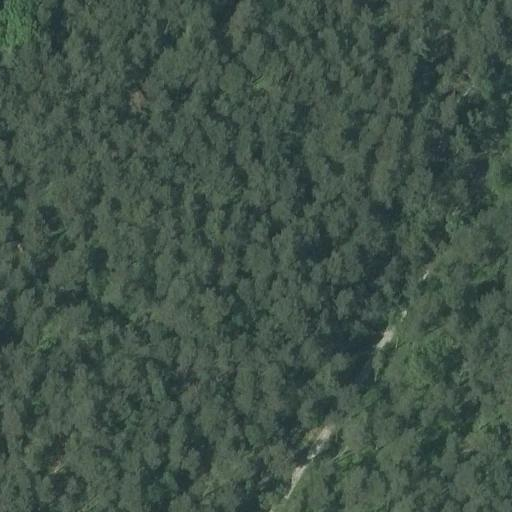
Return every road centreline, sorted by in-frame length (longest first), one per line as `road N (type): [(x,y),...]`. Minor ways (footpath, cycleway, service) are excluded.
road 1 (track): [(292,474),(511,118)]
road 2 (track): [(0,252),(217,400),(292,474)]
